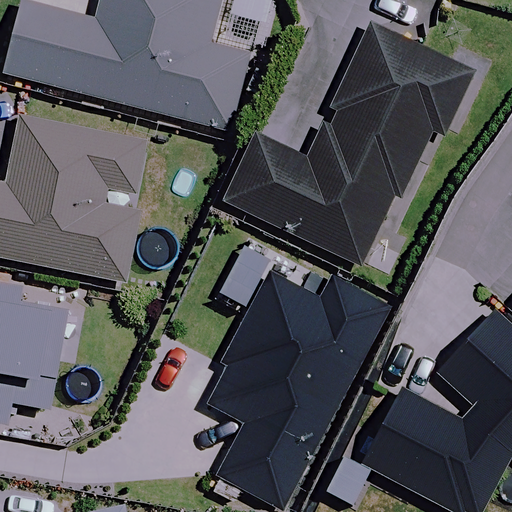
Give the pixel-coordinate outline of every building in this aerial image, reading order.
[(222,0),(104,0),(98,27),(19,7),(1,78),(231,136),(250,61),(209,51),(222,0)] [(253,138),(221,206),(360,271),(392,201),(397,204),(430,133),(443,139),(473,76),(370,28),(307,163),(253,138)] [(0,258),(126,282),(140,208),(132,206),(134,197),(143,148),(16,124),(3,190),(0,189),(0,258)] [(218,475),(282,509),(389,308),(333,278),(319,305),(268,278),(221,366),(228,370),(207,410),(243,429),(218,475)] [(0,426),(8,428),(12,407),(49,414),(65,317),(20,309),(23,292),(0,287),(0,426)] [(511,333),(490,314),(434,375),(470,408),(461,418),(395,389),(353,463),(445,511),(479,511),(507,459),(511,463),(511,333)] [(139,511),(138,502),(88,511),(139,511)]
